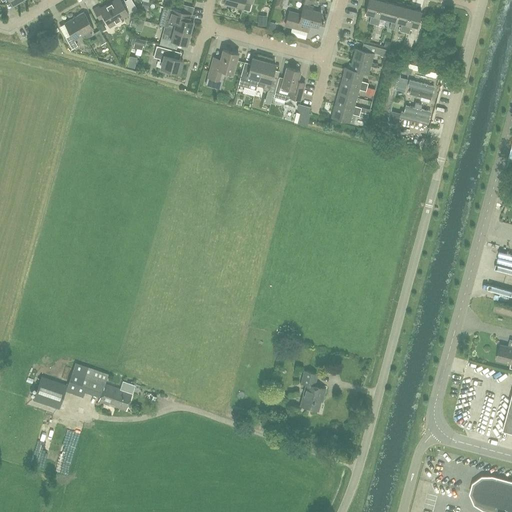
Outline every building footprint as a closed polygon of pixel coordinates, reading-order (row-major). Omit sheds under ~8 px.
[(114,0),(110,3),(120,21),(122,20),(121,18),(128,14),(130,17),(138,12),(138,10),(132,0),(126,0),(122,2),(120,0),(114,0)] [(149,2),(143,0),(141,7),(147,9),(149,2)] [(373,24),(380,0),(368,0),(365,13),(371,15),(369,23),(373,24)] [(385,0),(380,0),(373,24),(378,25),(380,17),(386,19),(390,3),(385,1),(385,0)] [(396,4),(390,3),(386,19),(392,20),(390,29),(394,30),(401,3),(396,1),(396,4)] [(120,21),(110,3),(100,9),(99,7),(94,9),(99,18),(103,16),(110,27),(120,21)] [(303,3),(300,15),(289,11),(285,25),(307,31),(309,24),(317,26),(321,12),(311,10),(312,6),(303,3)] [(402,3),(401,3),(394,30),(396,22),(402,23),(400,31),(404,33),(412,5),(407,4),(406,7),(401,6),(402,3)] [(412,5),(404,33),(409,34),(411,26),(417,27),(421,11),(416,10),(417,7),(412,5)] [(172,9),(170,15),(168,15),(165,26),(190,33),(193,22),(182,19),(184,12),(172,9)] [(84,12),(74,18),(84,35),(93,29),(84,12)] [(84,35),(74,18),(65,23),(71,34),(66,38),(72,49),(78,46),(74,40),(84,35)] [(269,22),(267,29),(274,31),(276,24),(269,22)] [(165,26),(163,33),(160,44),(173,48),(175,42),(187,45),(190,33),(165,26)] [(100,30),(94,33),(101,45),(107,42),(100,30)] [(179,73),(183,60),(171,57),(173,50),(157,46),(154,57),(160,58),(160,61),(163,62),(161,68),(179,73)] [(376,47),(374,54),(384,57),(386,49),(376,47)] [(355,49),(353,59),(377,66),(377,64),(372,62),(374,54),(355,49)] [(233,74),(239,54),(223,50),(219,63),(212,62),(208,78),(220,81),(223,71),(233,74)] [(257,86),(264,61),(252,58),(249,70),(243,68),(239,86),(245,87),(246,83),(257,87),(257,86)] [(353,59),(350,69),(363,73),(368,75),(371,67),(376,68),(377,66),(353,59)] [(264,61),(257,86),(264,87),(263,90),(274,93),(278,78),(272,76),(275,64),(264,61)] [(287,67),(283,79),(280,78),(274,98),(285,100),(289,97),(299,100),(302,86),(295,84),(298,70),(287,67)] [(411,73),(420,76),(422,70),(413,67),(411,73)] [(345,68),(342,80),(367,87),(368,83),(361,81),(363,73),(350,69),(345,68)] [(381,113),(379,120),(388,122),(401,71),(392,69),(389,80),(385,97),(381,113)] [(435,86),(410,79),(408,85),(433,92),(435,86)] [(342,80),(338,93),(357,98),(359,90),(366,91),(367,87),(342,80)] [(411,87),(410,94),(431,99),(433,93),(411,87)] [(373,96),(375,90),(367,88),(365,94),(373,96)] [(357,98),(338,93),(335,105),(368,114),(369,109),(361,107),(361,108),(354,106),(357,98)] [(309,113),(310,107),(299,104),(298,108),(300,111),(309,113)] [(368,114),(335,105),(331,118),(350,123),(352,114),(359,116),(359,117),(367,119),(368,114)] [(410,106),(408,112),(428,117),(430,111),(410,106)] [(423,136),(403,131),(400,139),(420,145),(423,136)] [(511,347),(500,345),(497,359),(511,363),(510,368),(511,368),(511,347)] [(32,399),(59,409),(65,391),(82,397),(84,391),(100,397),(99,401),(126,411),(132,393),(105,384),(108,374),(75,362),(67,385),(41,376),(32,399)] [(306,385),(300,406),(305,407),(306,409),(311,411),(312,409),(318,410),(321,397),(323,398),(325,389),(314,385),(317,374),(304,371),(301,383),(306,385)] [(511,394),(503,430),(511,432),(511,394)] [(244,409),(232,406),(228,415),(241,420),(244,409)] [(274,420),(265,417),(263,427),(272,429),(274,420)] [(495,511),(511,511),(511,483),(492,479),(483,479),(475,485),(472,494),(476,503),(484,508),(494,510),(495,511)]
